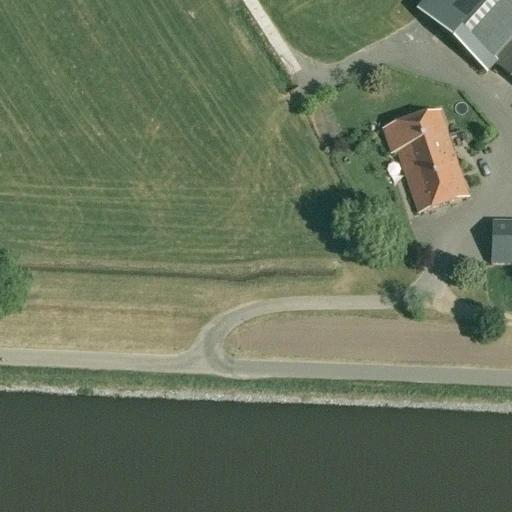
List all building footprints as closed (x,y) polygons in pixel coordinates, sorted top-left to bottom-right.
[(511,0),(427,0),(416,13),(487,79),(511,50),(511,0)] [(511,51),(496,69),(511,83),(511,51)] [(397,155),(405,179),(455,163),(439,113),(383,131),(391,157),(397,155)] [(417,216),(468,200),(455,163),(405,179),(417,216)] [(511,221),(490,222),(491,266),(511,266),(511,221)]
